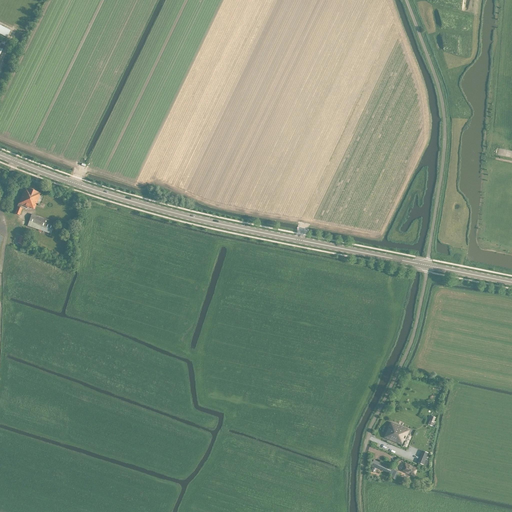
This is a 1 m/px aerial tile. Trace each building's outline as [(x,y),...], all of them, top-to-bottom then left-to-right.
[(0,24),(0,33),(7,37),(10,30),(0,24)] [(37,192),(38,191),(28,187),(27,188),(25,187),(18,203),(29,207),(29,206),(34,208),(40,193),(37,192)] [(14,212),(20,215),(22,208),(17,206),(14,212)] [(28,225),(50,233),(55,221),(31,213),(28,225)] [(384,437),(402,444),(408,432),(409,430),(391,422),(384,437)] [(422,449),(416,462),(423,464),(428,452),(422,449)] [(378,467),(387,471),(389,466),(380,462),(378,467)] [(404,470),(415,475),(418,469),(407,464),(404,470)]
